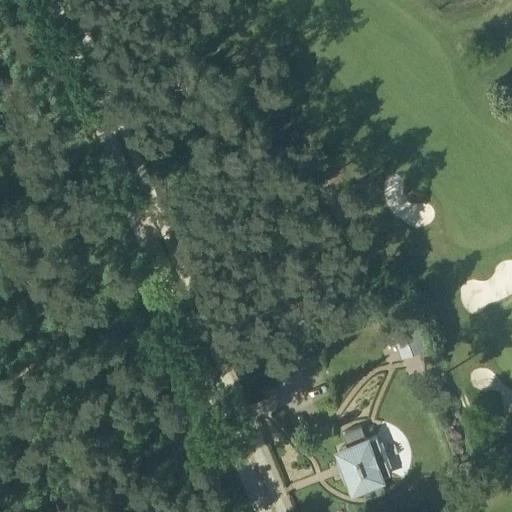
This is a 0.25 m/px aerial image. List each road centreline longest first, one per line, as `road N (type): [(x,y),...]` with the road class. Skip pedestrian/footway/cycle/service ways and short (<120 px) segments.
road 1 (unclassified): [(267,511),(156,253)]
road 2 (track): [(49,0),(156,253)]
